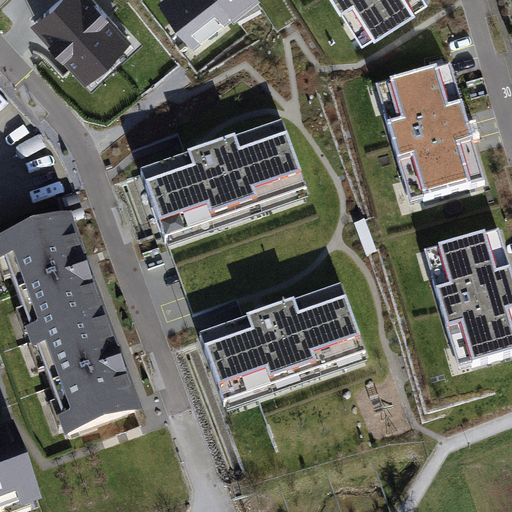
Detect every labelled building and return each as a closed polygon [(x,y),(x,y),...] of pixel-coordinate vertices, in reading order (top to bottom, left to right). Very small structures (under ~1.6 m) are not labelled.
[(43,33),(84,77),(127,37),(93,0),(78,0),(77,1),(75,0),(58,0),(44,14),(53,24),(43,33)] [(193,40),(243,0),(163,0),(162,1),(193,40)] [(427,1),(426,0),(335,0),(349,20),(360,13),(374,34),(427,1)] [(484,185),(450,69),(390,86),(397,111),(384,115),(404,183),(417,179),(424,203),(484,185)] [(281,125),(140,176),(163,239),(304,187),(281,125)] [(31,333),(34,342),(102,317),(68,223),(0,247),(0,248),(3,257),(7,255),(15,278),(11,279),(23,311),(27,309),(35,331),(31,333)] [(511,356),(511,278),(498,233),(438,251),(446,276),(432,280),(452,347),(466,343),(474,368),(511,356)] [(223,402),(364,351),(341,288),(200,338),(223,402)] [(65,426),(68,435),(136,411),(102,317),(34,342),(37,350),(41,348),(49,370),(45,372),(57,404),(61,402),(69,424),(65,426)] [(11,433),(0,436),(0,511),(2,511),(2,508),(24,500),(26,505),(36,501),(11,433)]
